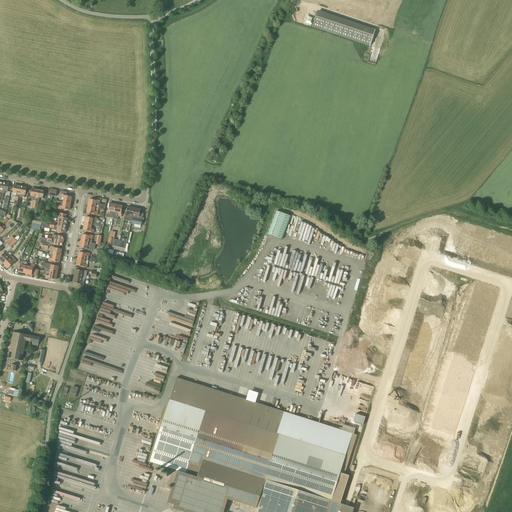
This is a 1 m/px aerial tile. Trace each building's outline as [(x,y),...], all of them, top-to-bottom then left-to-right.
[(374,34),(317,15),(318,12),(313,27),(370,46),(374,33),(374,34)] [(1,194),(3,195),(4,194),(5,191),(8,192),(9,184),(3,183),(1,192),(1,194)] [(27,188),(21,186),(19,195),(18,198),(21,198),(21,197),(25,198),(27,188)] [(30,200),(34,201),(36,201),(36,198),(38,190),(32,189),(30,200)] [(38,190),(36,198),(36,201),(39,202),(40,198),(43,198),(44,191),(38,190)] [(63,202),(71,204),(72,197),(66,196),(66,195),(61,194),(60,199),(64,200),(63,202)] [(88,206),(95,207),(105,209),(106,205),(99,204),(100,201),(95,200),(89,199),(88,206)] [(70,210),(71,204),(63,202),(62,206),(59,206),(58,209),(64,210),(64,209),(70,210)] [(113,219),(116,205),(109,203),(108,209),(107,209),(106,217),(113,219)] [(116,205),(113,219),(118,220),(118,217),(121,217),(122,211),(123,206),(116,205)] [(94,211),(95,207),(88,206),(86,213),(92,214),(97,216),(98,212),(94,211)] [(128,221),(131,222),(132,219),(134,208),(127,207),(126,213),(125,212),(124,221),(128,221)] [(134,208),(132,219),(131,222),(131,223),(142,226),(143,220),(144,214),(140,213),(141,210),(134,208)] [(293,216),(280,210),(274,224),(288,229),(293,216)] [(59,217),(58,222),(67,224),(68,219),(66,218),(66,215),(60,214),(59,217)] [(84,223),(84,224),(92,225),(103,227),(104,222),(100,221),(99,222),(97,222),(97,219),(86,217),(84,223)] [(66,228),(50,225),(48,224),(47,228),(57,230),(57,231),(65,233),(66,228)] [(92,225),(84,224),(83,230),(89,231),(88,232),(94,233),(94,229),(91,229),(92,225)] [(311,235),(309,244),(364,261),(365,255),(352,251),(340,248),(343,241),(314,232),(313,235),(311,235)] [(81,241),(92,243),(93,239),(92,239),(93,236),(88,235),(88,236),(82,235),(81,241)] [(9,245),(15,239),(12,237),(6,243),(9,245)] [(108,245),(117,247),(118,240),(110,238),(108,245)] [(15,239),(9,245),(11,247),(17,241),(15,239)] [(118,240),(117,247),(125,249),(127,242),(118,240)] [(92,243),(81,241),(80,248),(87,249),(87,250),(90,251),(91,247),(93,248),(94,244),(92,243)] [(51,254),(53,255),(61,256),(62,249),(57,248),(57,247),(51,246),(50,254),(51,254)] [(9,258),(11,257),(8,254),(8,253),(6,250),(2,254),(3,255),(0,257),(0,260),(4,264),(9,258)] [(78,258),(77,259),(85,260),(85,258),(88,259),(88,257),(89,257),(90,253),(84,252),(84,253),(79,252),(78,258)] [(59,263),(61,256),(53,255),(51,254),(51,258),(49,258),(48,262),(54,263),(54,262),(59,263)] [(12,261),(9,258),(4,264),(8,268),(12,264),(13,265),(17,261),(14,259),(12,261)] [(85,260),(77,259),(76,265),(82,266),(82,268),(87,269),(88,264),(84,264),(85,260)] [(25,274),(27,266),(23,265),(23,262),(20,261),(19,266),(20,267),(18,272),(25,274)] [(47,271),(50,272),(57,273),(59,267),(53,265),(43,263),(42,266),(45,266),(45,268),(48,269),(47,271)] [(27,266),(25,274),(32,275),(33,270),(34,270),(35,264),(31,264),(31,267),(27,266)] [(320,270),(318,277),(327,278),(329,266),(326,266),(325,271),(320,270)] [(329,277),(335,279),(339,268),(332,266),(329,277)] [(74,276),(82,278),(82,277),(86,278),(87,271),(81,270),(81,271),(75,270),(74,276)] [(56,280),(57,273),(50,272),(49,276),(46,275),(45,279),(50,280),(51,279),(56,280)] [(84,283),(85,279),(85,278),(82,278),(74,276),(73,283),(78,284),(78,288),(83,289),(84,283)] [(279,312),(282,298),(276,297),(274,303),(277,303),(276,309),(274,315),(280,317),(281,312),(279,312)] [(31,342),(32,336),(27,335),(13,332),(8,358),(22,361),(26,341),(31,342)] [(32,336),(31,342),(32,342),(32,345),(38,346),(39,343),(40,338),(32,336)] [(36,358),(36,362),(43,363),(45,351),(39,349),(37,358),(36,358)] [(353,433),(177,377),(150,462),(177,471),(167,502),(198,511),(223,511),(228,499),(256,508),(254,511),(352,511),(354,508),(343,505),(340,504),(349,476),(340,473),(353,433)] [(74,386),(71,396),(76,397),(79,388),(74,386)] [(9,394),(18,397),(20,390),(10,388),(9,394)] [(364,425),(367,416),(358,414),(355,423),(364,425)]
